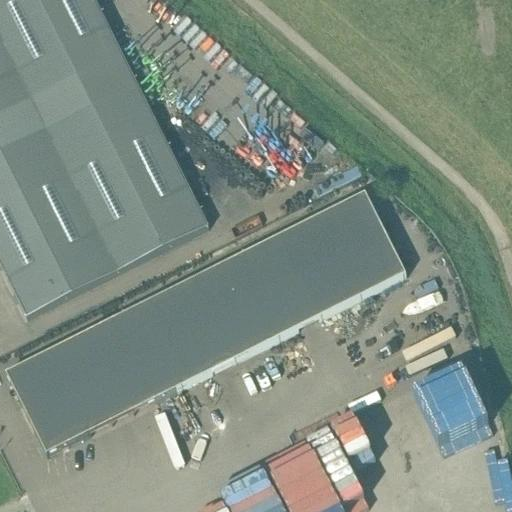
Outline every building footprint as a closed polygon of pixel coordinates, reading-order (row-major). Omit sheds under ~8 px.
[(0,0),(0,266),(28,323),(46,314),(208,233),(91,0),(0,0)] [(361,151),(316,178),(326,195),(371,169),(361,151)] [(48,461),(248,360),(405,280),(365,200),(207,279),(7,379),(48,461)] [(369,347),(414,327),(410,317),(365,338),(369,347)] [(476,339),(430,360),(440,382),(487,361),(476,339)] [(306,382),(355,359),(351,350),(301,372),(306,382)] [(289,375),(315,361),(310,351),(283,364),(289,375)] [(293,402),(325,391),(322,382),(290,393),(293,402)] [(421,385),(374,398),(378,410),(424,397),(421,385)] [(316,421),(366,398),(361,388),(312,411),(316,421)] [(462,447),(463,460),(507,457),(506,440),(490,442),(488,420),(498,419),(496,399),(483,400),(483,393),(466,395),(466,399),(454,400),(454,410),(448,411),(451,437),(437,438),(438,449),(462,447)] [(320,482),(349,473),(347,465),(317,474),(320,482)] [(375,490),(417,477),(414,466),(372,479),(375,490)] [(438,480),(393,496),(398,511),(423,511),(447,504),(438,480)]
